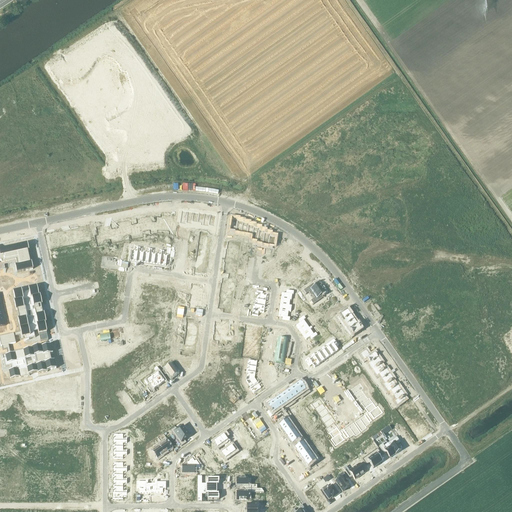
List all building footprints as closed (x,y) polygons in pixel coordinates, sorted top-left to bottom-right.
[(162,219),(156,218),(156,221),(157,227),(166,228),(168,216),(162,215),(162,219)] [(149,216),(144,218),(146,230),(152,229),(153,233),(156,232),(154,223),(151,223),(149,216)] [(168,216),(166,228),(172,229),(171,233),(174,234),(176,224),(173,224),(174,217),(168,216)] [(144,218),(138,219),(139,226),(136,226),(138,236),(141,236),(140,231),(146,230),(144,218)] [(129,221),(124,222),(126,234),(132,233),(133,237),(136,237),(134,227),(131,228),(129,221)] [(124,222),(118,223),(119,230),(115,231),(117,242),(122,241),(121,236),(126,234),(124,222)] [(109,225),(104,226),(106,239),(112,238),(113,243),(117,242),(115,231),(111,232),(109,225)] [(87,226),(81,227),(84,240),(93,238),(92,233),(89,233),(87,226)] [(104,226),(98,228),(99,234),(96,235),(98,245),(101,244),(101,240),(106,239),(104,226)] [(81,227),(76,228),(79,241),(79,240),(84,239),(84,240),(81,227)] [(76,228),(70,229),(73,242),(79,241),(76,228)] [(70,229),(65,231),(67,242),(73,241),(73,242),(70,229)] [(65,231),(59,232),(62,244),(67,242),(65,231)] [(59,232),(54,233),(56,246),(57,246),(56,245),(62,244),(59,232)] [(54,233),(48,234),(51,247),(56,246),(54,233)] [(200,233),(199,242),(211,244),(211,240),(211,238),(206,237),(206,234),(203,234),(200,233)] [(227,250),(239,251),(240,246),(240,245),(240,243),(234,242),(234,245),(228,244),(228,250),(227,250)] [(0,261),(1,262),(2,264),(14,261),(16,273),(33,269),(31,262),(30,263),(27,251),(29,251),(27,244),(0,249),(0,261)] [(278,256),(276,259),(285,266),(292,256),(289,254),(292,251),(285,245),(283,248),(282,247),(279,251),(280,252),(277,256),(278,256)] [(349,246),(341,251),(344,255),(352,249),(349,246)] [(131,250),(130,261),(136,262),(138,247),(135,247),(135,251),(131,250)] [(143,252),(142,262),(148,263),(150,249),(147,249),(147,253),(143,252)] [(352,249),(344,255),(346,259),(355,253),(352,249)] [(355,253),(346,259),(349,263),(357,257),(355,253)] [(498,255),(493,258),(498,264),(495,266),(499,271),(501,269),(500,268),(505,265),(498,255)] [(357,257),(349,263),(352,267),(360,261),(357,257)] [(303,266),(298,259),(289,266),(294,273),(294,272),(296,275),(298,273),(297,270),(303,266)] [(87,275),(86,274),(95,272),(93,265),(92,265),(91,260),(83,262),(87,276),(87,275)] [(80,277),(87,276),(83,262),(83,263),(78,264),(77,261),(73,262),(75,271),(78,270),(80,277)] [(360,261),(352,267),(355,271),(363,265),(360,261)] [(65,278),(73,276),(72,269),(70,270),(69,265),(65,266),(65,263),(61,264),(65,280),(65,278)] [(267,263),(266,273),(269,273),(268,276),(272,276),(272,277),(275,277),(280,277),(280,271),(274,270),(275,268),(270,267),(270,264),(267,263)] [(58,282),(65,280),(61,264),(62,268),(56,269),(55,266),(52,267),(54,276),(57,275),(58,282)] [(194,273),(200,274),(201,271),(206,272),(207,266),(208,266),(196,264),(195,270),(194,273)] [(363,265),(355,271),(358,275),(366,269),(363,265)] [(483,266),(479,269),(484,277),(488,274),(489,275),(491,273),(489,269),(486,271),(483,266)] [(225,267),(224,273),(229,273),(229,276),(235,277),(235,274),(236,268),(225,267)] [(366,269),(358,275),(360,279),(369,273),(366,269)] [(479,269),(474,272),(478,277),(475,278),(478,282),(481,281),(480,280),(484,277),(479,269)] [(124,282),(124,276),(125,276),(120,276),(121,272),(113,271),(112,280),(124,282)] [(307,282),(314,277),(309,271),(300,278),(304,284),(302,285),(304,288),(309,284),(307,282)] [(369,273),(360,279),(363,283),(371,277),(369,273)] [(222,284),(234,286),(235,280),(235,277),(229,276),(229,279),(223,279),(222,284)] [(136,279),(136,285),(147,287),(147,286),(148,281),(149,278),(141,277),(140,280),(136,279)] [(465,278),(461,281),(466,290),(470,287),(471,287),(474,286),(471,282),(468,283),(465,278)] [(461,281),(456,284),(460,289),(462,292),(466,290),(461,281)] [(168,297),(170,284),(164,283),(163,290),(160,290),(159,297),(162,297),(163,296),(168,297)] [(313,284),(303,291),(306,294),(308,292),(311,296),(322,288),(319,283),(315,286),(313,284)] [(170,284),(168,297),(177,299),(178,292),(175,292),(176,285),(170,284)] [(192,284),(191,293),(203,295),(202,294),(203,289),(198,288),(198,285),(192,284)] [(117,296),(118,293),(122,293),(123,288),(113,286),(111,286),(110,291),(110,295),(117,296)] [(21,332),(0,336),(0,342),(1,347),(2,346),(2,350),(6,350),(7,355),(2,356),(5,367),(11,366),(11,370),(9,371),(10,379),(19,377),(20,378),(29,376),(29,375),(37,373),(38,374),(47,372),(47,371),(56,369),(54,361),(51,361),(49,354),(53,353),(51,345),(42,347),(42,346),(32,348),(32,349),(24,351),(24,350),(10,353),(8,345),(16,343),(14,337),(19,336),(20,340),(23,340),(24,340),(35,338),(34,332),(38,331),(38,334),(39,334),(46,332),(47,332),(45,323),(46,323),(44,313),(42,313),(41,305),(42,305),(40,295),(39,296),(37,287),(28,288),(29,291),(22,293),(21,290),(13,292),(15,301),(14,301),(16,311),(17,311),(19,319),(18,319),(21,332)] [(322,288),(311,296),(312,295),(314,299),(311,301),(313,305),(323,298),(321,295),(325,292),(322,288)] [(146,298),(145,298),(145,292),(147,293),(147,292),(135,290),(135,291),(134,296),(138,297),(137,300),(145,301),(146,298)] [(254,299),(266,301),(267,295),(267,296),(267,295),(262,294),(263,292),(255,290),(255,294),(257,294),(256,299),(254,299)] [(281,293),(281,299),(291,300),(292,295),(293,295),(294,291),(286,290),(286,293),(281,293)] [(325,300),(315,307),(317,311),(318,311),(320,309),(323,307),(325,311),(336,303),(335,304),(331,298),(331,299),(327,302),(325,300)] [(202,300),(191,299),(189,308),(195,308),(196,305),(201,306),(202,303),(202,300)] [(378,299),(372,303),(381,315),(386,311),(378,299)] [(68,306),(63,307),(64,313),(76,311),(74,301),(67,302),(68,306)] [(431,302),(427,305),(431,310),(428,312),(431,316),(433,314),(433,313),(437,310),(431,302)] [(336,303),(325,311),(329,315),(326,317),(328,320),(335,315),(334,312),(338,309),(339,310),(339,309),(340,308),(336,303)] [(107,306),(109,317),(115,316),(114,311),(117,310),(116,304),(107,306)] [(251,315),(258,316),(259,312),(264,313),(265,307),(253,305),(251,315)] [(107,307),(102,308),(101,307),(104,318),(109,317),(107,306),(106,306),(107,307)] [(101,307),(95,308),(98,320),(104,318),(101,307)] [(92,321),(98,320),(95,308),(87,310),(88,318),(91,317),(92,321)] [(278,315),(278,316),(282,316),(282,319),(282,320),(290,321),(290,320),(290,317),(288,317),(288,312),(291,312),(279,310),(278,315)] [(347,310),(336,318),(340,323),(351,315),(347,310)] [(76,311),(64,313),(65,319),(77,316),(76,311)] [(417,312),(413,315),(419,323),(423,320),(424,321),(426,319),(423,315),(421,317),(417,312)] [(153,336),(146,341),(152,349),(162,342),(166,317),(156,315),(154,324),(154,327),(153,336)] [(351,315),(340,323),(343,327),(354,320),(351,315)] [(72,327),(79,326),(78,322),(76,322),(75,317),(77,317),(77,316),(65,319),(66,324),(66,325),(72,324),(72,327)] [(300,323),(296,326),(299,330),(307,325),(304,320),(306,319),(304,316),(303,316),(298,320),(300,323)] [(188,320),(186,329),(198,330),(199,324),(193,324),(194,321),(188,320)] [(227,330),(228,321),(222,320),(221,323),(216,322),(215,328),(227,330)] [(354,320),(343,327),(346,332),(357,324),(354,320)] [(357,324),(346,332),(350,337),(361,329),(357,324)] [(307,325),(299,330),(299,331),(302,335),(312,328),(311,326),(309,328),(307,325)] [(312,328),(302,335),(306,340),(310,337),(312,340),(317,336),(315,333),(313,334),(310,330),(312,328)] [(46,332),(39,334),(40,342),(48,340),(46,332)] [(434,335),(429,338),(435,346),(439,343),(436,338),(438,336),(435,332),(433,334),(434,335)] [(225,344),(226,335),(214,333),(214,334),(215,334),(214,339),(219,340),(219,343),(225,344)] [(334,339),(326,345),(333,355),(338,351),(336,348),(338,346),(334,339)] [(146,341),(142,345),(147,353),(152,350),(152,349),(146,341)] [(142,345),(137,348),(138,350),(143,356),(147,353),(142,345)] [(227,355),(228,349),(228,346),(222,345),(222,348),(216,347),(215,349),(214,353),(227,355)] [(326,345),(322,348),(329,358),(333,355),(326,345)] [(180,351),(179,354),(183,354),(189,355),(189,352),(194,353),(195,347),(184,346),(183,351),(180,351)] [(317,351),(324,361),(328,358),(329,358),(322,348),(321,348),(323,350),(319,353),(317,351)] [(247,353),(246,356),(257,358),(258,351),(247,350),(243,349),(243,352),(247,353)] [(138,350),(133,353),(139,361),(144,358),(143,356),(138,350)] [(360,354),(364,360),(367,358),(370,363),(368,364),(378,357),(375,352),(370,356),(366,350),(360,354)] [(317,351),(312,355),(319,364),(320,364),(319,364),(324,361),(317,351)] [(305,360),(309,367),(312,365),(314,368),(319,364),(312,355),(305,360)] [(129,356),(124,360),(128,366),(130,368),(134,364),(129,356)] [(188,359),(187,359),(186,357),(177,363),(182,370),(185,368),(188,367),(187,366),(191,364),(189,361),(188,359)] [(378,357),(368,364),(374,372),(382,367),(380,363),(381,362),(378,357)] [(123,358),(118,361),(124,370),(128,366),(124,360),(123,358)] [(452,364),(449,359),(445,362),(451,370),(455,368),(458,367),(455,363),(452,364)] [(213,360),(213,364),(213,367),(225,368),(226,362),(213,360)] [(118,361),(113,365),(115,366),(119,373),(124,370),(118,361)] [(343,369),(338,373),(341,378),(352,370),(349,366),(351,364),(349,361),(342,366),(343,369)] [(171,365),(162,371),(165,375),(167,373),(171,378),(172,377),(172,378),(175,376),(174,375),(177,374),(171,365)] [(115,366),(110,370),(115,377),(116,378),(120,375),(119,373),(115,366)] [(156,372),(152,376),(159,386),(161,385),(160,385),(164,382),(160,376),(162,375),(157,367),(154,369),(156,372)] [(385,370),(382,367),(374,372),(377,376),(379,375),(382,379),(390,374),(386,369),(385,370)] [(109,369),(105,372),(108,382),(115,377),(110,370),(109,369)] [(352,370),(341,378),(345,383),(350,379),(352,381),(360,376),(358,373),(355,375),(352,370)] [(434,371),(426,377),(429,381),(437,375),(434,371)] [(100,381),(100,382),(108,382),(105,372),(100,372),(100,381)] [(247,372),(246,381),(255,379),(255,373),(246,372),(247,372)] [(213,374),(208,377),(215,387),(225,380),(222,375),(217,379),(213,374)] [(390,374),(382,379),(385,384),(383,385),(386,389),(394,383),(391,380),(393,378),(390,374)] [(486,382),(481,374),(476,377),(476,376),(473,378),(476,382),(479,380),(482,385),(486,382)] [(437,375),(429,381),(432,385),(440,379),(437,375)] [(144,380),(147,385),(150,384),(154,390),(158,387),(159,386),(152,376),(147,379),(146,379),(144,380)] [(208,377),(203,381),(207,386),(204,388),(208,393),(215,387),(208,377)] [(255,379),(246,381),(251,388),(250,388),(258,383),(255,379)] [(440,379),(432,385),(434,388),(442,383),(440,379)] [(140,383),(135,387),(141,397),(144,394),(146,392),(145,391),(147,389),(142,382),(140,384),(140,383)] [(300,382),(295,385),(302,395),(310,390),(305,383),(302,385),(300,382)] [(472,392),(469,387),(471,386),(468,382),(466,383),(466,384),(462,387),(468,395),(472,392)] [(261,388),(258,383),(250,388),(253,393),(261,388)] [(360,383),(350,390),(353,395),(363,388),(360,383)] [(394,383),(386,389),(388,392),(390,391),(393,396),(401,390),(398,385),(396,386),(394,383)] [(442,383),(434,388),(437,392),(445,387),(442,383)] [(196,385),(191,389),(198,399),(206,394),(203,389),(200,391),(196,385)] [(295,385),(290,389),(297,398),(302,395),(295,385)] [(130,391),(128,392),(133,399),(135,398),(136,399),(138,398),(141,397),(135,387),(130,390),(130,391)] [(445,387),(437,392),(440,396),(448,391),(445,387)] [(363,388),(353,395),(356,400),(364,394),(361,390),(363,388)] [(191,389),(186,393),(190,398),(187,400),(191,404),(198,399),(191,389)] [(290,389),(286,392),(293,402),(292,401),(297,398),(290,389)] [(401,390),(393,396),(397,400),(395,401),(397,405),(406,399),(403,396),(405,395),(401,390)] [(448,391),(440,396),(443,400),(451,394),(448,391)] [(286,392),(281,395),(288,405),(293,402),(286,392)] [(364,394),(356,400),(357,400),(360,404),(369,398),(369,397),(367,399),(364,394)] [(451,394),(443,400),(445,404),(454,398),(451,394)] [(33,427),(61,427),(61,404),(30,404),(30,395),(11,395),(11,398),(0,398),(0,420),(11,421),(11,430),(33,430),(33,427)] [(281,395),(277,398),(283,408),(288,405),(281,395)] [(277,398),(272,402),(279,411),(278,409),(282,407),(283,408),(277,398)] [(319,398),(311,404),(314,409),(322,403),(319,398)] [(369,398),(360,404),(360,405),(362,403),(365,408),(373,402),(369,398)] [(454,398),(445,404),(448,408),(456,402),(454,398)] [(167,403),(174,413),(181,408),(178,403),(175,405),(172,400),(167,404),(167,403)] [(227,400),(222,404),(223,405),(228,412),(233,409),(230,404),(227,400)] [(406,403),(401,407),(403,410),(400,413),(401,415),(413,406),(411,404),(409,401),(406,403)] [(91,402),(91,416),(96,416),(96,421),(102,421),(102,410),(99,410),(99,402),(91,402)] [(272,402),(267,405),(270,410),(267,412),(271,417),(274,415),(274,414),(279,411),(272,402)] [(368,413),(364,415),(366,418),(370,423),(369,422),(371,420),(373,419),(383,412),(378,406),(376,407),(373,402),(365,408),(367,411),(368,413)] [(164,405),(162,406),(169,416),(173,413),(174,413),(167,403),(164,405)] [(322,403),(314,409),(318,413),(326,408),(325,407),(322,403)] [(223,405),(218,408),(224,416),(229,413),(228,412),(223,405)] [(157,409),(157,410),(164,419),(169,416),(162,406),(160,407),(161,408),(158,410),(157,409)] [(408,417),(416,411),(413,406),(401,415),(402,417),(406,415),(408,417)] [(108,410),(108,421),(113,421),(114,421),(114,416),(120,416),(120,413),(120,407),(113,407),(113,410),(108,410)] [(218,408),(214,411),(219,418),(219,419),(224,416),(218,408)] [(326,408),(318,413),(321,418),(320,418),(329,412),(326,408)] [(153,413),(160,423),(160,422),(164,419),(157,410),(153,413)] [(213,410),(208,414),(214,422),(219,418),(214,411),(213,410)] [(416,411),(408,417),(410,420),(406,422),(408,425),(420,416),(418,414),(416,411)] [(329,412),(320,418),(323,423),(332,417),(329,412)] [(148,416),(148,417),(151,421),(149,423),(152,428),(160,423),(153,413),(153,414),(149,417),(148,416)] [(204,417),(203,417),(206,421),(209,425),(214,422),(208,414),(204,417)] [(254,414),(248,419),(255,429),(261,424),(254,414)] [(364,415),(360,418),(363,423),(365,426),(366,428),(365,426),(370,423),(366,418),(364,415)] [(283,422),(279,425),(282,430),(292,423),(290,424),(287,420),(289,419),(287,416),(281,420),(283,422)] [(423,421),(421,419),(422,419),(420,416),(408,425),(409,427),(413,424),(415,427),(423,421)] [(332,417),(323,423),(326,428),(325,429),(335,422),(332,417)] [(360,418),(355,422),(361,431),(364,430),(366,428),(365,426),(363,423),(360,418)] [(140,422),(138,424),(145,433),(152,428),(149,423),(146,425),(143,420),(140,422)] [(417,430),(413,432),(415,434),(427,426),(423,421),(415,427),(417,430)] [(335,422),(325,429),(328,434),(337,427),(334,423),(335,422)] [(292,423),(282,430),(285,435),(295,428),(292,423)] [(353,423),(349,426),(352,431),(356,436),(357,435),(360,433),(353,423)] [(134,427),(141,437),(141,436),(145,433),(138,424),(134,427)] [(175,427),(170,431),(172,434),(173,433),(176,438),(186,431),(183,426),(177,430),(175,427)] [(344,429),(348,435),(350,437),(352,436),(354,434),(355,436),(356,436),(352,431),(349,426),(344,429)] [(389,426),(380,432),(382,434),(384,438),(387,436),(385,434),(391,430),(389,426)] [(427,433),(430,431),(427,426),(415,434),(416,436),(419,434),(422,437),(427,433)] [(134,428),(129,431),(132,435),(130,437),(133,442),(141,437),(134,427),(134,428)] [(337,427),(328,434),(329,433),(332,438),(331,439),(335,446),(345,439),(346,438),(349,436),(349,438),(350,437),(348,435),(344,429),(340,432),(340,431),(337,427)] [(295,428),(285,435),(289,439),(296,434),(293,429),(295,428)] [(186,431),(176,438),(180,443),(179,443),(181,446),(186,443),(184,440),(190,436),(186,431)] [(225,434),(214,442),(215,444),(217,448),(221,445),(223,444),(225,446),(223,447),(223,448),(231,442),(237,438),(235,434),(228,439),(225,434)] [(296,434),(289,439),(292,444),(300,439),(296,434)] [(255,452),(270,442),(266,437),(261,440),(260,437),(252,442),(255,445),(257,444),(260,448),(255,452)] [(395,454),(396,454),(401,450),(397,445),(400,442),(396,437),(388,443),(390,445),(395,454)] [(303,441),(294,448),(298,452),(307,446),(303,441)] [(225,450),(221,453),(224,457),(224,456),(225,458),(226,458),(236,451),(230,443),(231,442),(223,448),(225,446),(227,449),(225,450)] [(260,460),(267,454),(266,452),(269,450),(266,445),(270,442),(255,452),(260,460)] [(382,444),(379,446),(384,454),(386,453),(389,457),(390,456),(391,457),(395,454),(396,454),(395,454),(390,445),(388,443),(389,446),(386,448),(382,444)] [(165,444),(160,448),(166,456),(171,452),(167,447),(165,444)] [(307,446),(298,452),(301,457),(309,452),(306,447),(307,446)] [(155,451),(158,455),(161,460),(166,456),(160,448),(155,451)] [(377,449),(370,454),(378,465),(382,462),(379,457),(382,455),(377,449)] [(309,452),(301,457),(304,462),(314,455),(312,456),(309,452)] [(370,454),(362,459),(366,465),(369,463),(373,468),(378,465),(370,454)] [(314,455),(304,462),(308,467),(318,460),(314,455)] [(182,465),(182,473),(194,473),(194,469),(200,469),(200,466),(196,460),(194,461),(192,458),(186,462),(186,465),(182,465)] [(360,463),(354,468),(360,476),(365,473),(363,471),(365,470),(360,463)] [(265,465),(257,471),(262,478),(273,470),(270,465),(267,468),(265,465)] [(346,466),(343,468),(350,478),(352,476),(355,479),(360,476),(354,468),(349,471),(346,466)] [(273,470),(262,478),(263,478),(265,477),(268,481),(266,482),(268,485),(275,480),(274,478),(277,475),(273,470)] [(336,481),(343,492),(350,487),(344,479),(346,477),(343,472),(339,475),(341,478),(336,481)] [(201,484),(201,489),(212,489),(216,489),(216,485),(218,485),(218,482),(219,482),(219,478),(207,478),(207,484),(202,484),(201,484)] [(248,478),(236,478),(236,483),(237,483),(237,485),(243,485),(243,489),(257,489),(257,485),(251,485),(251,478),(248,478)] [(157,480),(157,493),(163,493),(163,490),(163,489),(166,489),(166,482),(157,482),(157,480)] [(137,482),(137,489),(140,489),(140,490),(140,493),(145,493),(145,481),(145,482),(137,482)] [(278,484),(270,490),(272,493),(273,492),(277,497),(287,490),(284,485),(280,487),(278,484)] [(327,485),(322,489),(324,491),(329,499),(332,496),(333,498),(333,497),(333,498),(334,497),(333,497),(335,496),(337,494),(338,494),(332,485),(329,488),(327,485)] [(182,498),(187,498),(187,486),(182,486),(182,487),(178,487),(178,494),(182,494),(182,498)] [(192,486),(187,486),(187,498),(191,498),(191,494),(196,494),(196,487),(192,487),(192,486)] [(197,489),(197,497),(202,497),(202,494),(207,494),(207,499),(219,499),(219,496),(218,496),(218,493),(216,493),(216,489),(212,489),(201,489),(197,489)] [(248,500),(251,500),(251,493),(264,493),(264,492),(261,489),(257,489),(243,489),(243,492),(237,492),(237,495),(236,495),(236,500),(248,500)] [(315,495),(310,498),(312,501),(315,505),(317,508),(325,503),(324,503),(322,499),(322,498),(324,496),(318,489),(313,492),(315,495)] [(287,490),(277,497),(282,504),(289,499),(287,497),(290,494),(287,490)]
